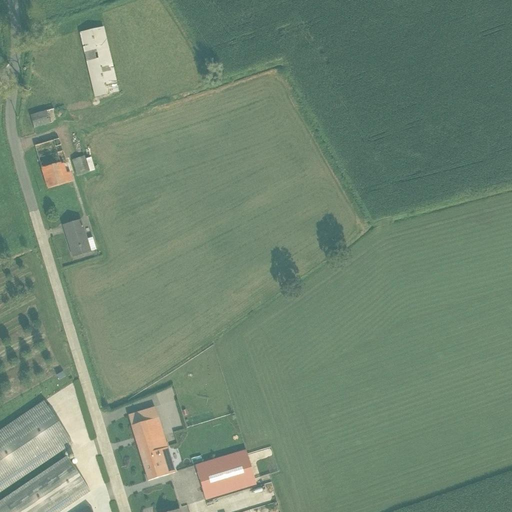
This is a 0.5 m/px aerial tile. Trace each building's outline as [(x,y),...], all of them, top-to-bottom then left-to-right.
[(77,33),(94,99),(120,93),(103,26),(77,33)] [(27,115),(31,131),(58,124),(54,108),(27,115)] [(98,143),(102,152),(117,144),(112,135),(98,143)] [(33,148),(47,189),(71,180),(57,140),(33,148)] [(71,160),(75,173),(87,169),(83,156),(71,160)] [(70,258),(89,252),(79,219),(59,225),(70,258)] [(0,492),(72,444),(43,401),(0,429),(0,492)] [(169,425),(172,433),(187,429),(179,403),(160,409),(165,426),(169,425)] [(145,480),(173,472),(153,407),(125,416),(145,480)] [(194,466),(205,500),(255,485),(244,450),(194,466)] [(67,456),(0,500),(0,511),(55,511),(90,490),(67,456)]
